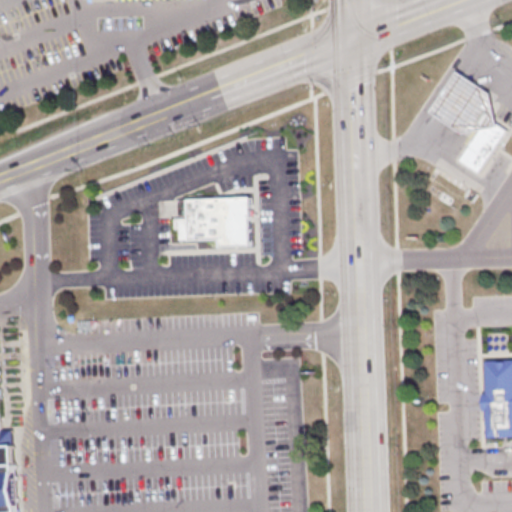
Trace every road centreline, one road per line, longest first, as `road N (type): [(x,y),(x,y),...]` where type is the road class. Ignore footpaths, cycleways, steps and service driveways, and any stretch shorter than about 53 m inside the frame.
road 1 (secondary): [(367,511),(358,264)]
road 2 (tertiary): [(0,176),(161,112)]
road 3 (tertiary): [(208,94),(349,39)]
